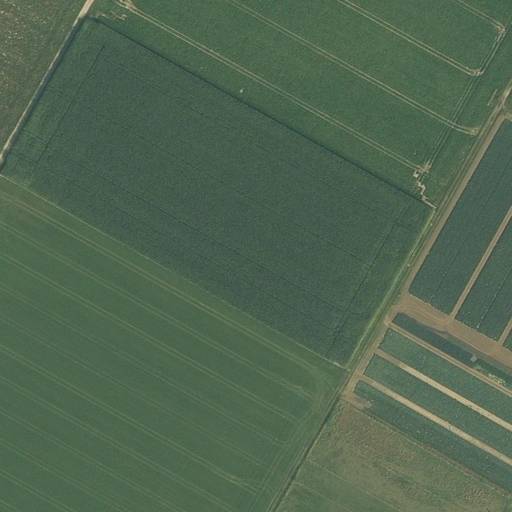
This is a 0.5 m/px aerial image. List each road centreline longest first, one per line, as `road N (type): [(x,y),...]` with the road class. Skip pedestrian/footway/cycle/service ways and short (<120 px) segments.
road 1 (track): [(266,511),(392,288)]
road 2 (track): [(0,151),(84,0)]
